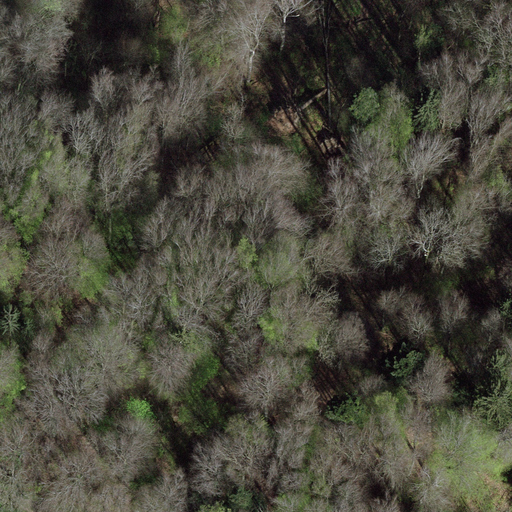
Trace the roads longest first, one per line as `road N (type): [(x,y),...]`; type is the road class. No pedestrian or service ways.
road 1 (track): [(0,383),(109,404),(245,405),(287,395),(420,443),(511,500)]
road 2 (track): [(287,395),(0,259)]
